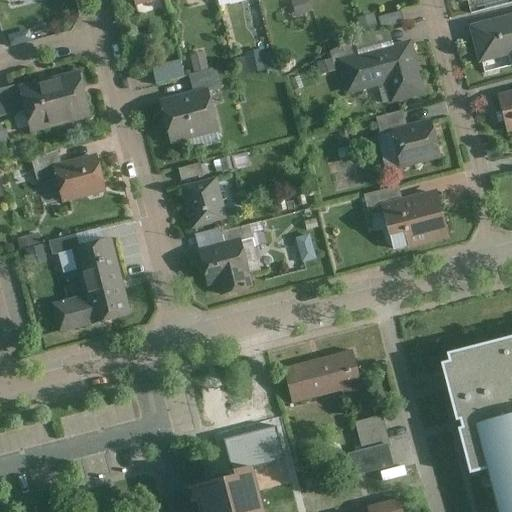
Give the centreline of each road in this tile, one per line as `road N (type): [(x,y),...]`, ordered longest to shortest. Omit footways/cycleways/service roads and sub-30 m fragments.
road 1 (residential): [(497,260),(180,346)]
road 2 (residential): [(110,38),(180,346)]
road 3 (residential): [(497,260),(430,0)]
road 4 (residential): [(180,346),(0,392)]
